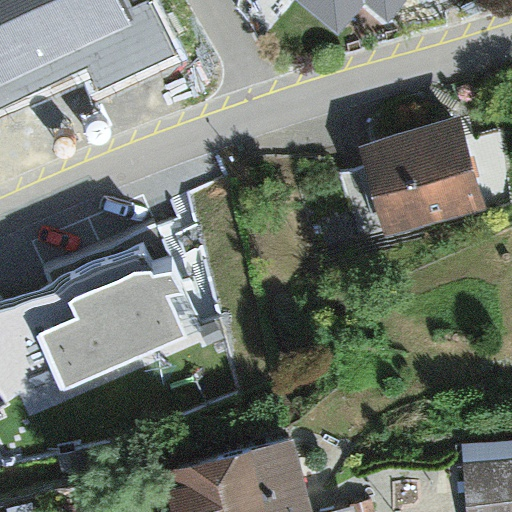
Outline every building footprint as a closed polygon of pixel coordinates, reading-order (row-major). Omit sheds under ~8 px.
[(126,0),(0,0),(0,115),(89,73),(98,93),(177,55),(150,0),(137,0),(128,5),(126,0)] [(404,0),(297,0),(339,35),(365,4),(386,22),(404,0)] [(467,196),(446,121),(360,145),(381,220),(467,196)] [(201,345),(150,235),(0,303),(0,403),(26,391),(39,419),(201,345)] [(290,511),(272,444),(161,473),(170,511),(290,511)] [(511,511),(511,461),(464,466),(468,511),(511,511)]
